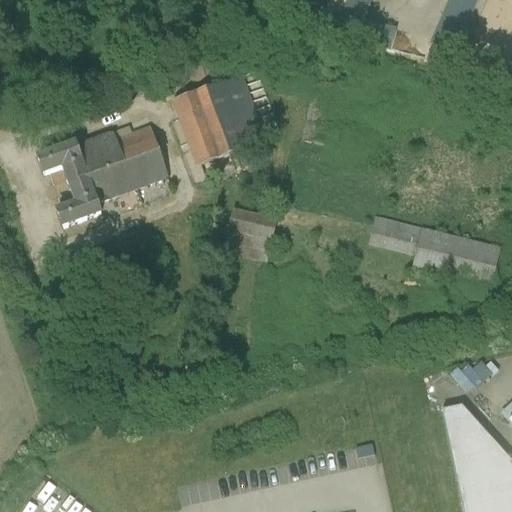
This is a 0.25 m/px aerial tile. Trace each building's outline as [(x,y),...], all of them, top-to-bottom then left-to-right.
[(467,46),(459,42),(477,0),(449,0),(429,48),(461,61),(467,46)] [(149,11),(148,24),(184,26),(185,14),(149,11)] [(195,171),(267,144),(243,78),(171,104),(195,171)] [(326,149),(339,90),(314,84),(301,143),(326,149)] [(167,180),(148,131),(114,144),(112,136),(76,150),(75,145),(36,160),(44,179),(61,172),(73,206),(56,213),(63,232),(100,218),(97,207),(167,180)] [(277,223),(232,212),(222,255),(266,266),(277,223)] [(419,259),(416,273),(495,292),(504,252),(379,221),(373,247),(419,259)] [(461,511),(511,511),(511,467),(511,466),(461,409),(441,413),(461,511)]
